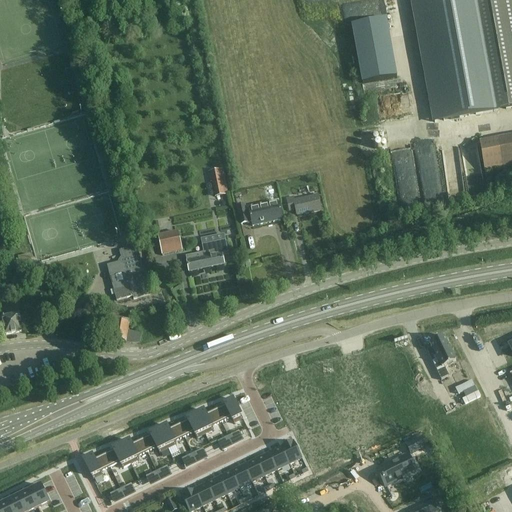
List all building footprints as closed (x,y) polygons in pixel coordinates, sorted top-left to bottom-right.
[(511,0),(490,0),(463,5),(462,0),(411,0),(434,123),(511,108),(511,0)] [(386,19),(352,25),(362,84),(397,78),(386,19)] [(511,136),(479,143),(480,146),(484,172),(495,170),(511,167),(511,136)] [(210,173),(215,197),(227,195),(222,170),(210,173)] [(34,185),(27,187),(28,194),(35,193),(34,185)] [(311,214),(321,212),(317,196),(294,202),(293,198),(287,200),(289,212),(296,211),(297,216),(311,212),(311,214)] [(252,227),(283,220),(279,205),(271,207),(272,211),(263,213),(261,205),(248,208),(252,227)] [(241,225),(249,224),(245,206),(237,208),(241,225)] [(178,233),(158,237),(162,256),(182,252),(178,233)] [(108,270),(108,271),(110,278),(116,301),(117,302),(133,297),(134,300),(138,299),(141,298),(150,296),(144,274),(137,247),(135,239),(129,241),(131,248),(129,249),(123,250),(119,252),(121,259),(119,263),(111,265),(108,270)] [(225,241),(202,246),(203,254),(207,269),(224,265),(223,257),(228,256),(225,241)] [(207,269),(203,254),(188,257),(189,260),(187,260),(187,262),(189,273),(207,269)] [(20,268),(32,266),(30,255),(18,258),(20,268)] [(20,325),(25,324),(24,319),(19,320),(19,316),(2,319),(5,336),(22,333),(20,325)] [(133,343),(134,333),(128,332),(129,327),(128,327),(129,322),(123,321),(123,326),(116,324),(113,341),(114,341),(115,343),(118,344),(120,342),(126,343),(132,344),(133,343)] [(134,333),(133,343),(139,344),(141,335),(134,333)] [(432,349),(427,352),(441,381),(449,378),(444,367),(456,362),(444,337),(430,344),(432,349)] [(470,377),(448,387),(457,408),(480,398),(470,377)] [(225,406),(215,410),(221,423),(231,419),(234,425),(243,420),(233,400),(224,405),(225,406)] [(482,423),(486,420),(480,409),(475,412),(482,423)] [(204,411),(195,415),(205,436),(214,431),(212,428),(221,423),(215,410),(206,415),(204,411)] [(188,421),(178,425),(184,438),(194,434),(197,440),(205,436),(195,415),(187,419),(188,421)] [(167,426),(158,430),(168,451),(177,446),(175,443),(184,438),(178,425),(169,430),(167,426)] [(150,436),(141,440),(147,453),(157,449),(160,455),(168,451),(158,430),(150,434),(150,436)] [(423,437),(406,445),(410,454),(427,446),(423,437)] [(129,441),(121,445),(131,466),(139,461),(138,458),(147,453),(141,440),(131,445),(129,441)] [(293,442),(281,448),(289,466),(302,460),(293,442)] [(113,451),(104,455),(110,468),(120,464),(123,470),(131,466),(121,445),(113,449),(113,451)] [(281,448),(268,454),(277,472),(289,466),(281,448)] [(268,454),(256,460),(264,478),(277,472),(268,454)] [(92,456),(83,461),(93,481),(102,476),(100,473),(110,468),(104,455),(94,460),(92,456)] [(403,458),(378,471),(386,487),(411,474),(403,458)] [(256,460),(243,466),(252,484),(264,478),(256,460)] [(243,466),(231,472),(239,490),(252,484),(243,466)] [(231,472),(218,478),(227,496),(239,490),(231,472)] [(218,478),(206,485),(215,502),(227,496),(218,478)] [(206,485),(194,491),(202,508),(215,502),(206,485)] [(40,486),(29,492),(38,509),(49,504),(40,486)] [(483,490),(485,498),(497,494),(494,487),(483,490)] [(434,490),(424,495),(427,502),(437,497),(434,490)] [(194,491),(181,497),(188,511),(194,511),(202,508),(194,491)] [(29,492),(18,497),(25,511),(32,511),(38,509),(29,492)] [(25,511),(18,497),(8,502),(12,511),(25,511)] [(436,500),(411,511),(439,511),(441,511),(436,500)] [(12,511),(8,502),(0,505),(0,511),(12,511)]
